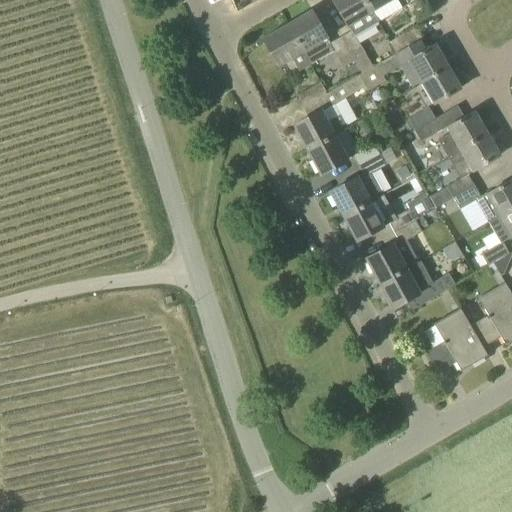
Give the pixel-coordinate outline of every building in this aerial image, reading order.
[(352,31),(340,38),(354,61),(362,74),(373,67),(354,36),(378,22),(364,0),(332,0),(348,26),(349,26),(352,31)] [(378,22),(384,19),(402,9),(396,0),(364,0),(378,22)] [(330,44),(327,38),(311,11),(287,25),(310,65),(333,51),(343,68),(354,61),(340,38),(330,44)] [(310,65),(287,25),(262,39),(278,66),(292,58),(299,71),(310,65)] [(413,29),(396,39),(389,43),(396,54),(403,50),(419,41),(420,40),(413,29)] [(419,41),(403,50),(396,54),(393,55),(394,56),(373,68),(373,67),(362,74),(358,76),(365,87),(368,91),(385,81),(383,77),(399,67),(412,88),(421,83),(448,67),(435,45),(425,51),(419,41)] [(433,104),(461,88),(448,67),(421,83),(433,104)] [(306,150),(335,135),(347,128),(333,105),(365,87),(358,76),(327,94),(303,108),(308,118),(293,126),(306,150)] [(303,108),(327,94),(320,83),(296,97),(303,108)] [(414,131),(435,119),(428,108),(407,120),(414,131)] [(458,151),(487,134),(474,112),(447,128),(450,134),(438,141),(447,157),(458,151)] [(420,142),(441,130),(435,119),(414,131),(420,142)] [(487,134),(458,151),(470,172),(500,155),(487,134)] [(320,175),(348,160),(335,135),(306,150),(320,175)] [(358,166),(379,154),(373,143),(352,154),(358,166)] [(383,195),(371,173),(385,165),(379,154),(358,166),(364,175),(358,178),(358,177),(329,193),(342,217),(383,195)] [(436,208),(453,198),(474,186),(468,175),(460,179),(430,197),(436,208)] [(511,209),(511,179),(486,195),(485,194),(480,197),(474,186),(453,198),(460,209),(475,200),(489,223),(511,209)] [(388,221),(394,233),(415,222),(423,217),(435,211),(426,194),(406,205),(408,210),(388,221)] [(356,242),(385,226),(378,214),(390,208),(383,195),(342,217),(356,242)] [(474,273),(493,263),(509,253),(502,242),(510,237),(511,238),(511,237),(511,209),(489,223),(500,244),(475,258),(471,250),(463,254),(474,273)] [(407,240),(421,232),(415,222),(394,233),(399,242),(394,245),(394,244),(365,259),(378,284),(421,262),(421,261),(418,263),(407,240)] [(432,284),(421,262),(378,284),(392,309),(407,300),(413,310),(430,300),(455,285),(448,274),(432,284)] [(511,296),(504,283),(478,298),(488,315),(469,326),(482,347),(500,337),(505,345),(511,341),(511,296)] [(482,347),(469,326),(460,309),(433,324),(444,342),(425,352),(438,373),(456,363),(461,371),(487,356),(482,347)]
